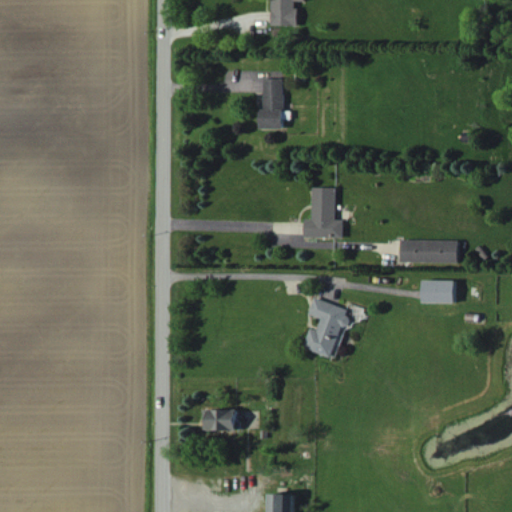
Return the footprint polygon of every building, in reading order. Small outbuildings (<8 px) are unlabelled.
[(273,0),(274,25),(300,25),(299,0),(304,0),(273,0)] [(265,78),(265,128),(286,128),(286,78),(265,78)] [(309,217),(308,236),(347,237),(348,218),(340,218),(340,187),(316,186),(316,218),(309,217)] [(463,240),(405,239),(404,261),(463,262),(463,240)] [(459,279),(427,279),(426,301),(459,302),(459,279)] [(354,309),(317,297),(311,314),(324,318),(320,329),(313,327),(306,347),(333,356),(344,324),(349,325),(354,309)] [(240,408),(206,408),(206,429),(240,429),(240,422),(240,408)] [(271,511),(296,511),(297,493),(272,493),(271,511)]
